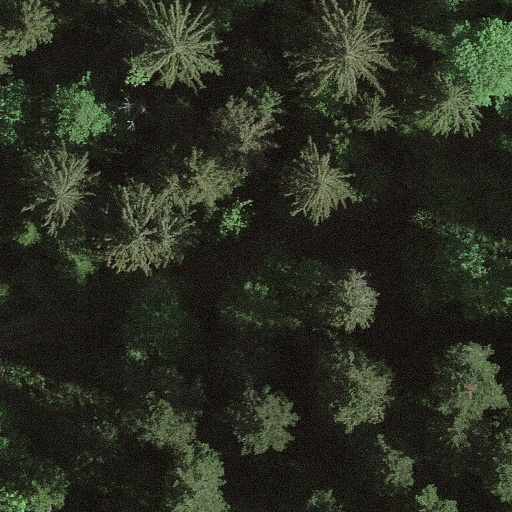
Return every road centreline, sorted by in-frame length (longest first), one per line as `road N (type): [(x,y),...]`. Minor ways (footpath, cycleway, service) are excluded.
road 1 (track): [(0,338),(168,282),(511,129)]
road 2 (track): [(0,197),(167,0)]
